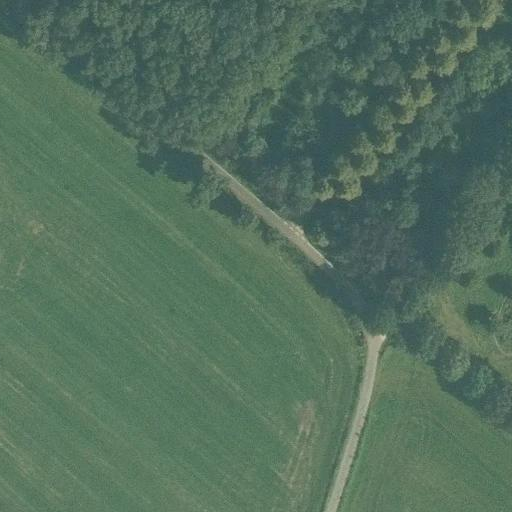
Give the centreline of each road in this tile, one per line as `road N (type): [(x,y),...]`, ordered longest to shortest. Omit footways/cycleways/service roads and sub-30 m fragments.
road 1 (unclassified): [(328,511),(372,345),(360,305),(287,231),(11,0)]
road 2 (track): [(466,0),(287,231)]
road 3 (track): [(511,180),(426,292),(373,338)]
road 4 (track): [(410,308),(511,395)]
